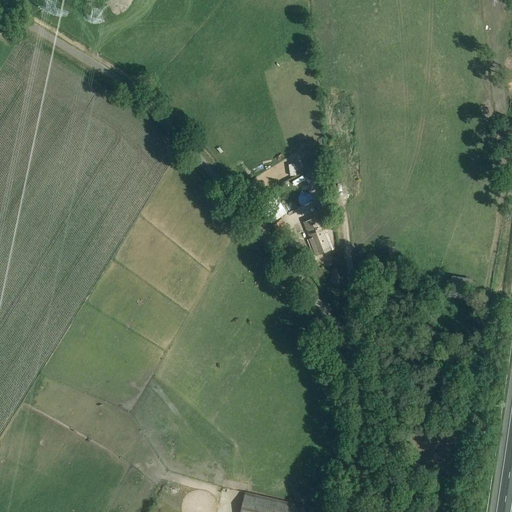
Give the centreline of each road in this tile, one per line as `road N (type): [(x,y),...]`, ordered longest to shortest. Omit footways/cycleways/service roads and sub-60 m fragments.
road 1 (unclassified): [(351,511),(367,440),(367,394),(332,322),(148,100),(0,6)]
road 2 (track): [(434,511),(465,416),(482,317)]
